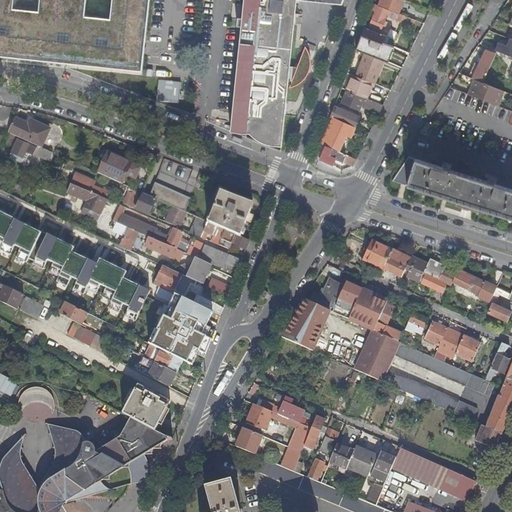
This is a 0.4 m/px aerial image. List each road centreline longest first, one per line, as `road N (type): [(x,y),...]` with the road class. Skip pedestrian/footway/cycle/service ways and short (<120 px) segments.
road 1 (residential): [(293,171),(84,86),(0,70)]
road 2 (residential): [(183,468),(310,250),(343,210)]
road 3 (residential): [(0,91),(41,98),(283,188)]
road 4 (residential): [(283,188),(183,468)]
road 5 (residential): [(355,195),(459,0)]
road 6 (residential): [(293,171),(356,0)]
road 7 (residential): [(343,210),(511,265)]
road 8 (residential): [(511,245),(355,195)]
road 9 (unknown): [(511,169),(392,128)]
